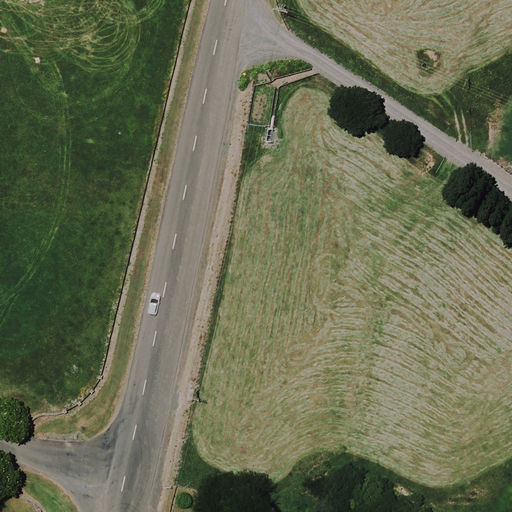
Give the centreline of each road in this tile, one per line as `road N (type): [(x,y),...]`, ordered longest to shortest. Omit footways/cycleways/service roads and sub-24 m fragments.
road 1 (unclassified): [(231,0),(121,490)]
road 2 (residential): [(121,490),(0,441)]
